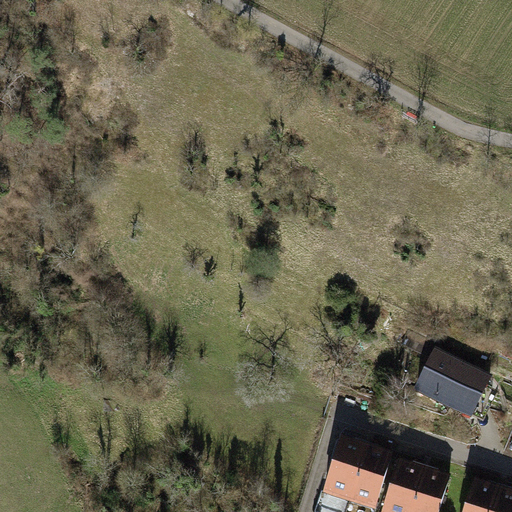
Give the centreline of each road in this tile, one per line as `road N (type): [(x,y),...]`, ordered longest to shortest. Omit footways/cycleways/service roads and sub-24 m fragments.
road 1 (residential): [(511,141),(462,127),(220,0)]
road 2 (residential): [(511,472),(336,418)]
